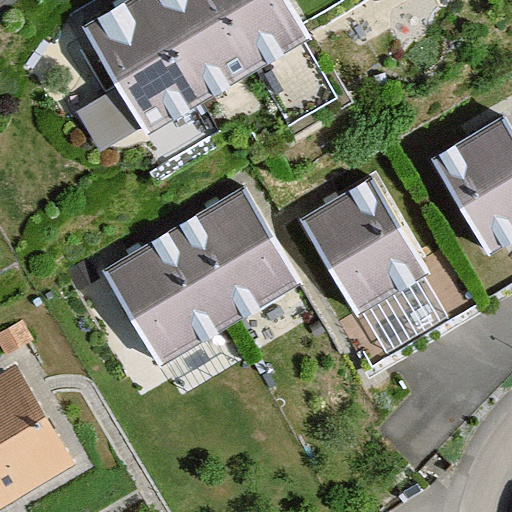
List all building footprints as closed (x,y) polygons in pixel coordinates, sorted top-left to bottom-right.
[(205,109),(143,0),(130,0),(80,28),(145,143),(205,109)] [(259,78),(215,0),(143,0),(205,109),(259,78)] [(292,0),(215,0),(259,78),(318,45),(292,0)] [(511,245),(511,120),(438,160),(491,257),(511,245)] [(437,286),(379,177),(303,218),(361,326),(437,286)] [(304,293),(250,194),(179,233),(234,332),(304,293)] [(234,332),(179,233),(105,273),(160,372),(234,332)] [(78,472),(22,372),(0,384),(0,511),(3,511),(27,500),(78,472)] [(33,511),(27,500),(3,511),(33,511)]
